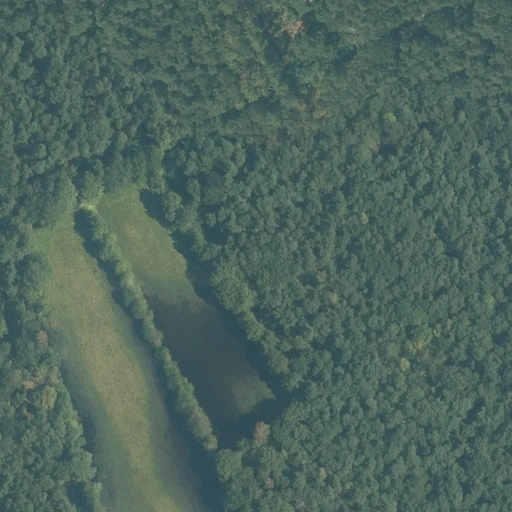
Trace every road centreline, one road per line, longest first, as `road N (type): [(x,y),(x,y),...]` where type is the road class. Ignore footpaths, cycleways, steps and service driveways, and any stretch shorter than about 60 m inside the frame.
road 1 (track): [(370,47),(237,127),(148,170),(98,184),(4,234)]
road 2 (track): [(511,151),(370,47)]
